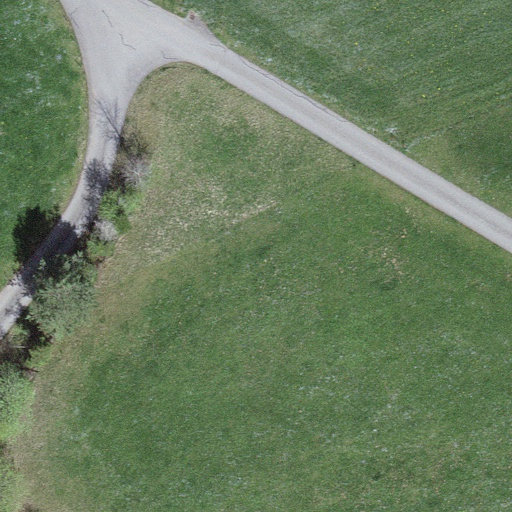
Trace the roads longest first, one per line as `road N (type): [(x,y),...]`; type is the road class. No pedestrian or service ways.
road 1 (track): [(109,0),(511,240)]
road 2 (track): [(129,13),(95,180),(0,318)]
